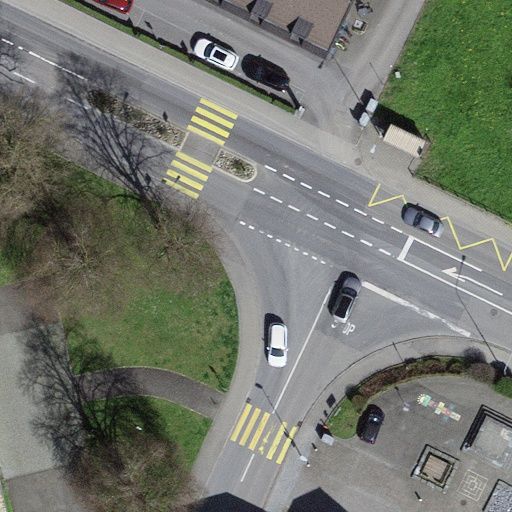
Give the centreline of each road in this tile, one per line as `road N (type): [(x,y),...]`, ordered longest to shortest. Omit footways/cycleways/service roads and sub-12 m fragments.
road 1 (primary): [(0,50),(360,225)]
road 2 (tertiary): [(230,511),(360,225)]
road 3 (primary): [(360,225),(511,299)]
